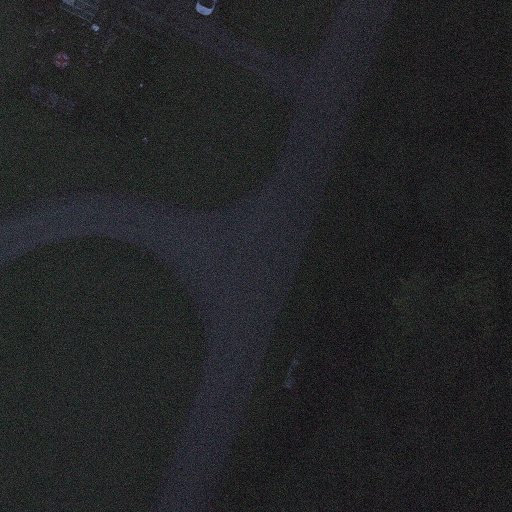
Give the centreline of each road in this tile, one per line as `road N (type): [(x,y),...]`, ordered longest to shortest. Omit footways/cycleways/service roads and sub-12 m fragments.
road 1 (unclassified): [(185,511),(268,263),(371,0)]
road 2 (track): [(0,244),(21,229),(67,218),(132,221),(268,263)]
